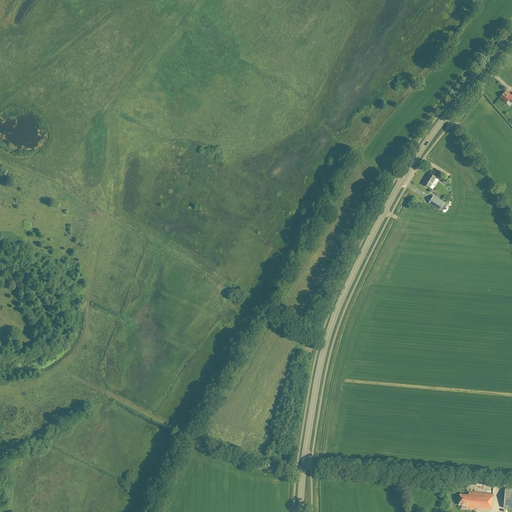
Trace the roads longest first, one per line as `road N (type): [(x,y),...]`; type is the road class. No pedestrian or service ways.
road 1 (secondary): [(303,465),(323,355),(348,284),(423,149),(511,38)]
road 2 (unclassified): [(511,480),(303,465)]
